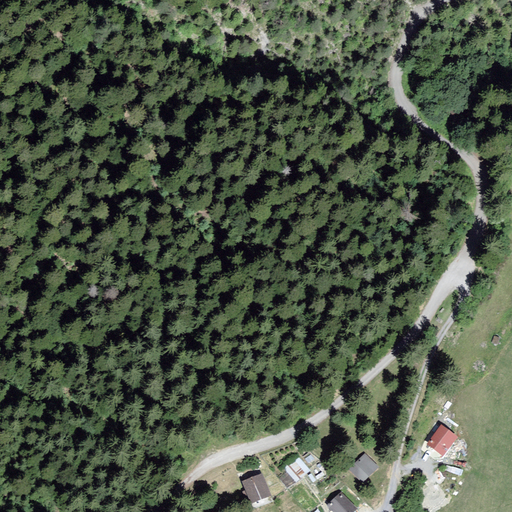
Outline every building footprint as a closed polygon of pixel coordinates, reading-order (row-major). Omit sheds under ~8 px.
[(463,438),(442,424),(427,445),(449,459),(463,438)] [(311,471),(296,455),(283,468),(299,484),(311,471)] [(379,468),(365,455),(350,471),(363,484),(379,468)] [(264,473),(240,481),(249,509),(273,501),(264,473)] [(342,493),(329,508),(333,511),(357,511),(361,509),(342,493)]
